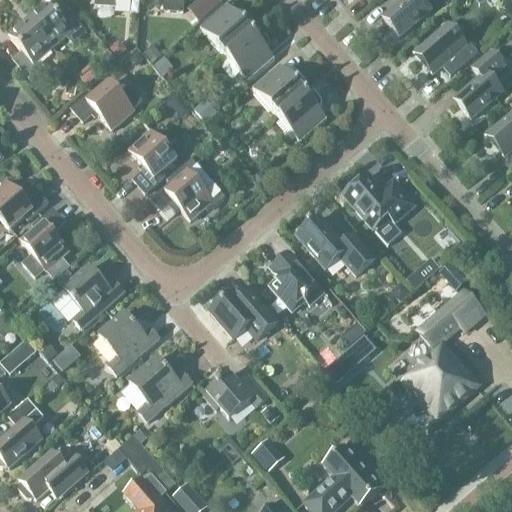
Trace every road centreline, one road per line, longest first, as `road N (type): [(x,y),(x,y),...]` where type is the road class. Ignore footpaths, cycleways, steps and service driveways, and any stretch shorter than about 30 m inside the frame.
road 1 (residential): [(384,117),(199,279),(166,292),(0,97)]
road 2 (residential): [(497,238),(384,117)]
road 3 (residential): [(384,117),(282,0)]
